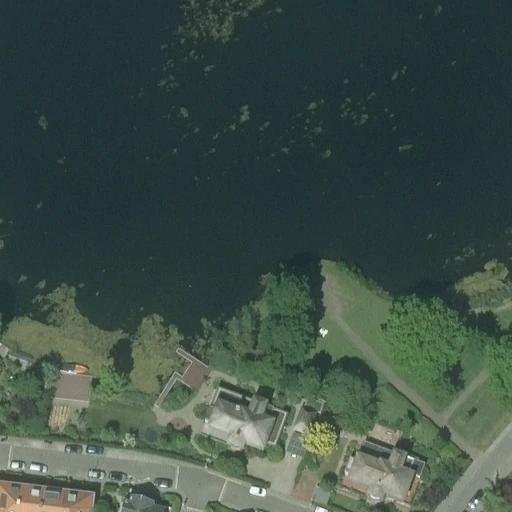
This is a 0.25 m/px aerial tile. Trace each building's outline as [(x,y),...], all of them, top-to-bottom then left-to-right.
[(319,408),(301,401),(297,411),(301,412),(294,432),(311,439),(319,419),(315,417),(319,408)] [(209,410),(204,424),(211,427),(209,431),(230,439),(229,441),(227,446),(233,451),(241,451),(243,446),(244,445),(262,452),(271,427),(268,426),(273,412),(253,405),(251,409),(243,406),(239,416),(218,409),(216,413),(209,410)] [(320,428),(313,447),(323,450),(329,431),(320,428)] [(406,462),(363,445),(356,465),(349,462),(344,476),(351,478),(349,483),(370,491),(367,498),(373,503),(381,503),(383,498),(383,497),(401,504),(411,477),(418,480),(423,468),(416,465),(417,463),(408,459),(406,462)] [(15,490),(10,490),(7,492),(4,492),(4,493),(0,492),(0,511),(17,511),(20,494),(18,494),(15,490)] [(315,490),(310,503),(324,509),(329,495),(315,490)] [(129,493),(126,503),(135,505),(138,494),(129,493)] [(38,511),(41,497),(20,494),(17,511),(38,511)] [(59,511),(61,499),(41,497),(38,511),(59,511)] [(74,498),(69,497),(66,500),(61,499),(59,511),(88,511),(89,504),(79,502),(79,501),(77,501),(74,498)]
